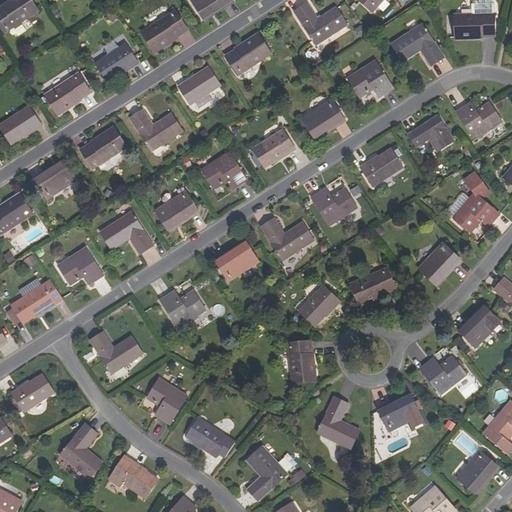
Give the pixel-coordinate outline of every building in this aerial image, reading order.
[(40,12),(31,0),(15,0),(0,10),(0,25),(5,34),(40,12)] [(190,0),(191,0),(202,17),(221,5),(223,7),(234,0),(233,0),(190,0)] [(384,0),(357,0),(373,13),(384,0)] [(318,19),(308,3),(295,12),(316,45),(348,24),(337,7),(318,19)] [(495,4),(472,4),(473,14),(495,14),(495,4)] [(204,19),(223,7),(221,5),(202,17),(204,19)] [(188,30),(176,11),(141,33),(154,52),(188,30)] [(473,14),(456,15),(456,37),(496,36),(496,14),(495,14),(473,14)] [(444,57),(423,24),(392,44),(403,61),(421,49),(431,65),(444,57)] [(272,54),(259,35),(225,57),(238,76),(272,54)] [(138,62),(127,44),(96,63),(108,82),(138,62)] [(347,79),(358,95),(365,91),(366,94),(374,89),(379,97),(393,88),(375,61),(347,79)] [(221,87),(209,68),(178,87),(190,106),(221,87)] [(91,93),(79,74),(45,96),(57,114),(91,93)] [(314,136),(333,124),(335,126),(346,119),(333,99),(303,119),(314,136)] [(492,105),(486,109),(484,107),(477,111),(471,103),(457,113),(475,141),(503,122),(492,105)] [(42,125),(29,107),(0,125),(0,127),(11,145),(42,125)] [(153,126),(143,110),(130,118),(151,152),(183,131),(172,114),(153,126)] [(429,139),(423,129),(439,118),(438,116),(415,131),(423,143),(429,139)] [(439,118),(423,129),(429,139),(438,152),(455,142),(439,118)] [(315,139),(335,126),(333,124),(314,136),(315,139)] [(127,148),(114,129),(80,151),(93,170),(127,148)] [(283,130),(253,150),(265,169),(287,154),(289,155),(296,150),(283,130)] [(416,148),(423,143),(415,131),(408,136),(416,148)] [(369,164),(368,163),(361,168),(373,188),(404,168),(392,149),(369,164)] [(202,170),(213,187),(219,182),(221,185),(228,180),(233,189),(248,179),(230,151),(202,170)] [(182,160),(186,168),(193,165),(189,157),(182,160)] [(46,174),(48,176),(67,164),(65,161),(46,174)] [(46,174),(34,181),(47,200),(77,180),(67,164),(48,176),(46,174)] [(359,185),(351,190),(355,197),(363,191),(359,185)] [(347,192),(341,196),(339,194),(332,198),(326,190),(312,200),(330,227),(358,209),(347,192)] [(156,211),(167,228),(187,215),(188,218),(199,211),(186,191),(156,211)] [(453,217),(468,231),(473,225),(476,226),(481,220),(489,226),(500,213),(475,192),(453,217)] [(0,236),(33,215),(21,195),(0,208),(0,236)] [(132,213),(102,233),(113,250),(131,239),(141,254),(154,246),(132,213)] [(188,218),(187,215),(167,228),(169,230),(188,218)] [(274,219),(262,227),(283,260),(314,240),(303,223),(285,235),(274,219)] [(227,256),(229,258),(248,245),(247,243),(227,256)] [(418,270),(433,283),(449,266),(451,268),(460,259),(443,243),(418,270)] [(259,263),(248,245),(229,258),(227,256),(217,263),(229,282),(259,263)] [(58,267),(68,283),(75,279),(76,282),(83,277),(89,285),(104,276),(86,248),(58,267)] [(9,263),(15,260),(11,251),(5,254),(9,263)] [(25,260),(31,267),(38,261),(31,254),(25,260)] [(451,268),(449,266),(433,283),(435,285),(451,268)] [(389,268),(351,284),(360,306),(398,289),(389,268)] [(511,284),(504,278),(495,290),(511,304),(511,284)] [(51,280),(12,306),(24,325),(47,310),(48,311),(64,301),(51,280)] [(320,289),(296,316),(311,331),(330,311),(332,311),(337,305),(320,289)] [(207,311),(196,293),(191,297),(189,295),(182,300),(176,291),(161,301),(179,328),(207,311)] [(487,305),(470,322),(471,323),(488,307),(487,305)] [(488,307),(471,323),(470,322),(461,331),(476,347),(503,322),(488,307)] [(103,332),(91,341),(111,373),(143,354),(132,337),(113,348),(103,332)] [(458,337),(454,343),(465,352),(470,347),(458,337)] [(311,341),(288,343),(292,383),(315,381),(311,341)] [(441,363),(449,357),(445,352),(437,358),(441,363)] [(456,358),(450,363),(448,361),(441,366),(435,358),(421,369),(441,396),(469,374),(456,358)] [(18,389),(11,393),(24,413),(55,394),(42,375),(20,389),(18,389)] [(157,381),(147,398),(153,402),(151,404),(159,409),(154,418),(168,427),(186,399),(157,381)] [(390,407),(392,409),(413,399),(412,396),(390,407)] [(334,398),(317,433),(351,449),(360,431),(340,421),(348,404),(334,398)] [(424,424),(413,399),(392,409),(390,407),(378,412),(388,433),(410,423),(413,430),(424,424)] [(511,400),(484,430),(509,452),(511,448),(511,441),(508,438),(511,433),(511,400)] [(0,442),(11,436),(0,418),(0,442)] [(226,458),(238,443),(203,418),(191,436),(213,452),(212,454),(218,459),(221,455),(226,458)] [(97,435),(86,425),(60,455),(89,479),(102,463),(86,449),(97,435)] [(249,462),(263,478),(251,491),(261,502),(289,474),(263,448),(249,462)] [(473,491),(489,473),(491,475),(499,465),(481,451),(458,478),(473,491)] [(280,463),(290,471),(295,464),(285,457),(280,463)] [(127,459),(114,479),(145,498),(157,480),(134,465),(134,463),(127,459)] [(297,484),(307,475),(302,470),(292,479),(297,484)] [(475,493),(491,475),(489,473),(473,491),(475,493)] [(411,508),(414,511),(455,511),(458,510),(436,485),(411,508)] [(0,488),(0,511),(17,511),(23,502),(0,488)] [(194,511),(197,509),(184,498),(171,511),(194,511)] [(299,511),(293,502),(277,511),(299,511)]
